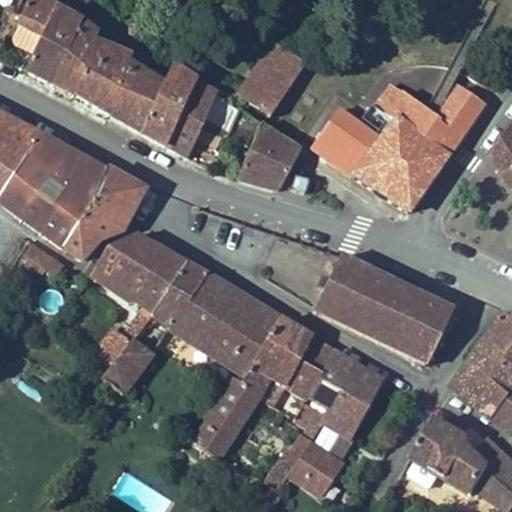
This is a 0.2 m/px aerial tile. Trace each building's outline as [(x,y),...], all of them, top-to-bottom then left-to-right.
[(61,1),(60,0),(32,0),(22,23),(42,33),(20,75),(16,82),(44,95),(47,91),(70,103),(91,59),(103,34),(105,29),(59,5),(61,1)] [(91,59),(70,103),(89,113),(121,45),(103,34),(91,59)] [(292,45),(278,35),(240,90),(243,92),(253,99),(292,45)] [(137,53),(121,45),(89,113),(105,122),(134,61),(137,53)] [(292,45),(253,99),(273,115),(286,95),(311,58),(292,45)] [(175,60),(165,79),(135,139),(184,166),(187,167),(221,92),(175,60)] [(165,79),(134,61),(105,122),(135,139),(165,79)] [(433,118),(375,193),(404,218),(433,179),(485,108),(460,90),(436,120),(433,118)] [(349,171),(375,193),(433,118),(431,117),(428,114),(415,105),(403,95),(386,119),(398,128),(388,141),(376,128),(343,109),(329,125),(314,145),(321,150),(349,171)] [(244,107),(228,140),(252,153),(237,182),(276,193),(278,190),(290,173),(305,150),(270,124),(244,107)] [(0,194),(37,138),(7,123),(0,134),(0,194)] [(511,197),(511,131),(491,160),(511,197)] [(106,173),(37,138),(0,194),(0,207),(63,252),(106,173)] [(145,193),(106,173),(63,252),(80,264),(101,238),(127,229),(137,208),(145,193)] [(312,179),(290,173),(278,190),(293,193),(301,195),(309,197),(312,179)] [(96,357),(112,369),(134,343),(152,319),(190,266),(139,238),(109,250),(90,279),(142,313),(121,340),(114,334),(96,357)] [(69,267),(52,255),(47,261),(33,250),(4,288),(18,299),(41,267),(59,281),(69,267)] [(437,309),(337,259),(311,313),(423,370),(439,336),(448,314),(443,312),(437,309)] [(190,266),(152,319),(172,332),(211,279),(205,275),(190,266)] [(211,279),(172,332),(247,381),(284,324),(211,279)] [(511,320),(507,315),(483,349),(511,373),(511,398),(496,420),(511,432),(511,320)] [(313,341),(284,324),(247,381),(242,389),(259,401),(270,383),(284,392),(305,404),(308,400),(321,378),(297,362),(313,341)] [(336,355),(313,341),(297,362),(321,378),(336,355)] [(154,358),(134,343),(112,369),(109,373),(101,383),(124,400),(154,358)] [(511,398),(511,373),(483,349),(455,389),(496,420),(511,398)] [(321,378),(308,400),(329,415),(358,369),(336,355),(321,378)] [(387,386),(358,369),(329,415),(327,419),(310,446),(297,467),(295,470),(290,478),(321,499),(330,483),(350,446),(387,386)] [(259,401),(257,404),(272,413),(284,392),(270,383),(259,401)] [(257,404),(259,401),(242,389),(237,386),(196,449),(219,465),(223,460),(257,404)] [(327,419),(329,415),(308,400),(305,404),(308,407),(327,419)] [(310,446),(327,419),(308,407),(291,433),(310,446)] [(494,478),(511,493),(511,461),(488,440),(479,451),(472,447),(474,442),(437,418),(414,459),(476,499),(482,492),(494,478)] [(263,488),(278,497),(287,482),(290,478),(295,470),(281,461),(263,488)] [(249,478),(225,462),(220,470),(244,486),(249,478)] [(321,499),(290,478),(287,482),(319,502),(321,499)] [(511,511),(511,493),(494,478),(482,492),(504,511),(511,511)] [(259,485),(252,480),(248,488),(254,492),(259,485)]
